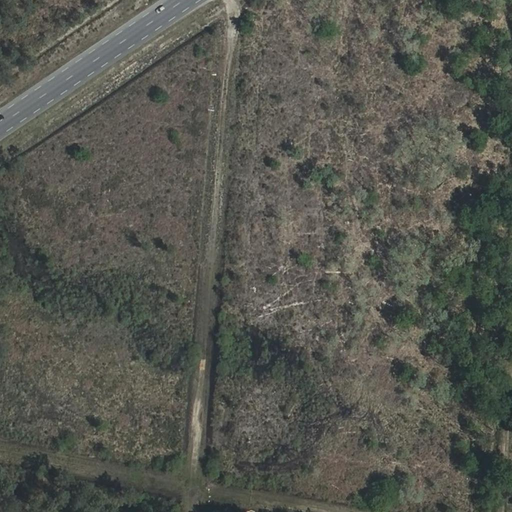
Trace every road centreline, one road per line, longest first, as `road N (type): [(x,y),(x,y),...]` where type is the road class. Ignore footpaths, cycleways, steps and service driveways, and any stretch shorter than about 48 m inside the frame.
road 1 (track): [(229,0),(195,511)]
road 2 (track): [(0,451),(339,511)]
road 3 (secondary): [(0,125),(184,0)]
